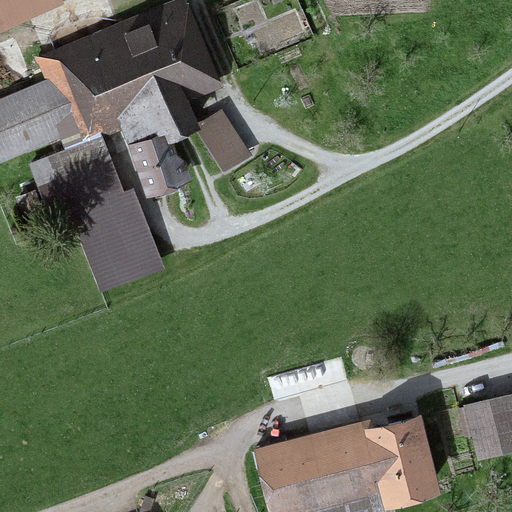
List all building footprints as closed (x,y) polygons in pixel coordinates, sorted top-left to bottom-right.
[(0,0),(0,11),(25,0),(0,0)] [(48,79),(0,99),(0,159),(61,134),(67,148),(49,155),(71,213),(76,211),(113,196),(90,138),(132,121),(139,138),(168,128),(169,129),(180,130),(192,124),(177,85),(208,73),(184,14),(128,36),(46,71),(48,79)] [(219,112),(195,127),(220,167),(223,165),(224,166),(246,154),(219,112)] [(184,173),(169,129),(168,128),(139,138),(135,139),(151,185),(154,184),(157,194),(186,185),(182,174),(184,173)] [(76,211),(104,282),(153,263),(125,192),(113,196),(76,211)] [(511,399),(474,409),(485,454),(511,447),(511,399)] [(286,438),(256,445),(273,511),(368,511),(394,505),(391,494),(432,483),(415,418),(289,451),(286,438)] [(140,511),(142,511),(150,511),(155,499),(145,496),(140,511)]
